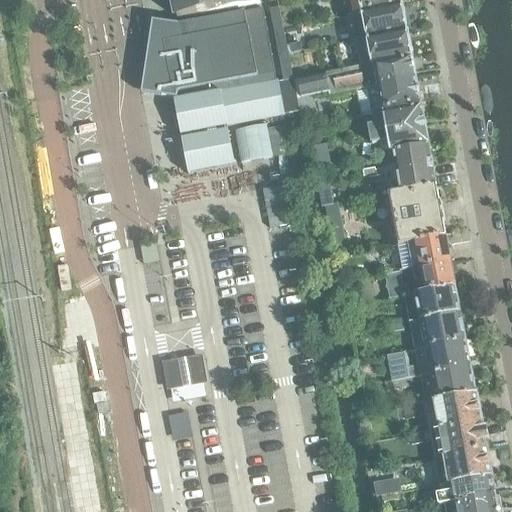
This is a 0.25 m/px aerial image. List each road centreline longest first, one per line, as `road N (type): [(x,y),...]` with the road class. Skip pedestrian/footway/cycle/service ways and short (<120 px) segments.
road 1 (residential): [(47,9),(40,37),(74,251),(104,313),(141,511)]
road 2 (residential): [(511,367),(445,0)]
